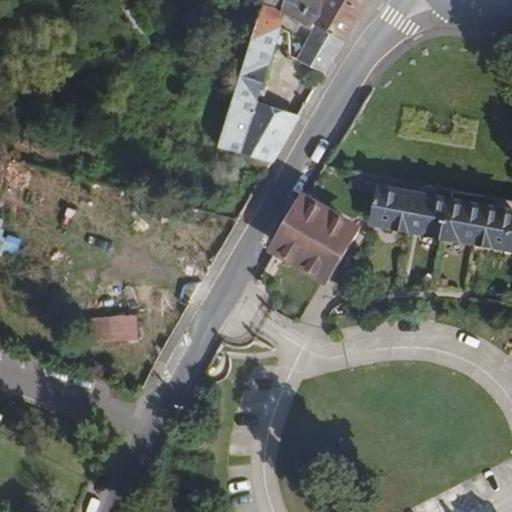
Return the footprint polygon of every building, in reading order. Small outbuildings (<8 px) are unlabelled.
[(284,12),(287,0),(263,0),(262,5),(284,12)] [(324,74),(368,0),(287,0),(284,12),(284,13),(288,14),(314,29),(296,62),(324,74)] [(279,31),(284,13),(284,12),(262,5),(256,23),(279,31)] [(133,6),(126,10),(146,43),(152,40),(133,6)] [(257,104),(279,31),(256,23),(240,79),(219,147),(235,152),(271,163),(298,117),(257,104)] [(131,41),(119,51),(128,62),(139,52),(131,41)] [(152,41),(149,48),(150,51),(169,56),(172,48),(152,41)] [(219,90),(205,85),(201,94),(215,99),(219,90)] [(263,176),(271,163),(235,152),(232,166),(263,176)] [(511,248),(511,215),(439,201),(441,189),(407,182),(405,194),(385,191),(378,224),(511,248)] [(327,277),(354,229),(307,201),(279,249),(327,277)] [(8,218),(0,216),(0,257),(3,258),(8,238),(4,238),(8,218)] [(135,314),(85,319),(88,344),(139,340),(135,314)]
